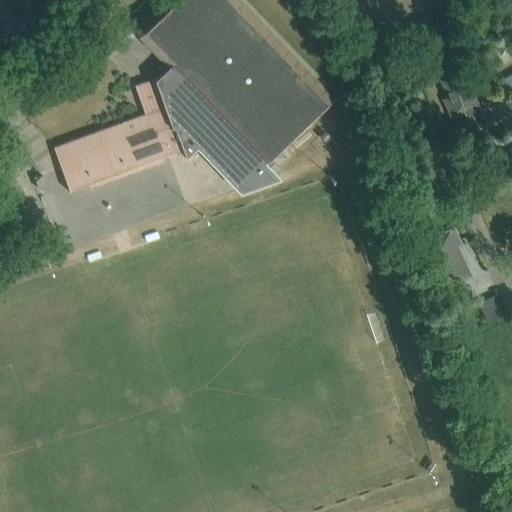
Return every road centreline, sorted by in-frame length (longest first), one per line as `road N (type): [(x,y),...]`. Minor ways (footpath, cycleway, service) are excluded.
road 1 (track): [(353,0),(409,80),(511,305)]
road 2 (tertiary): [(0,101),(103,0)]
